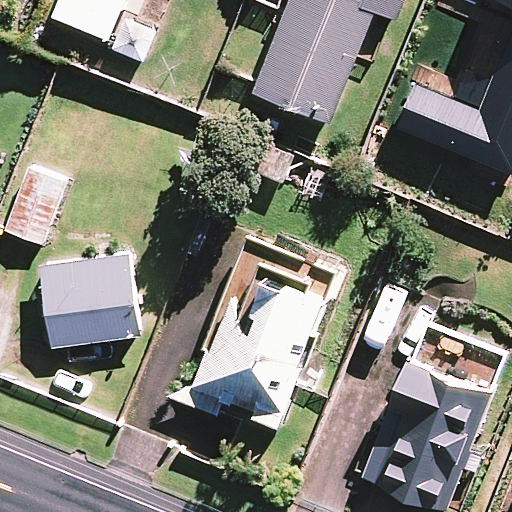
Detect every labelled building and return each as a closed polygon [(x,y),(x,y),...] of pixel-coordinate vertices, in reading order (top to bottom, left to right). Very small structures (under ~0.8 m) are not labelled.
[(129,0),(64,0),(59,14),(114,37),(129,0)] [(391,30),(374,24),(381,4),(402,13),(406,0),(296,0),(262,87),(337,117),(362,52),(379,59),(391,30)] [(148,58),(161,25),(130,12),(117,46),(148,58)] [(72,176),(35,163),(12,226),(49,240),(72,176)] [(175,392),(192,398),(220,409),(226,393),(261,406),(260,410),(286,420),(291,408),(343,269),(253,235),(198,382),(175,392)] [(142,334),(134,253),(50,261),(58,342),(142,334)] [(511,354),(511,350),(433,318),(369,470),(450,504),(511,354)]
